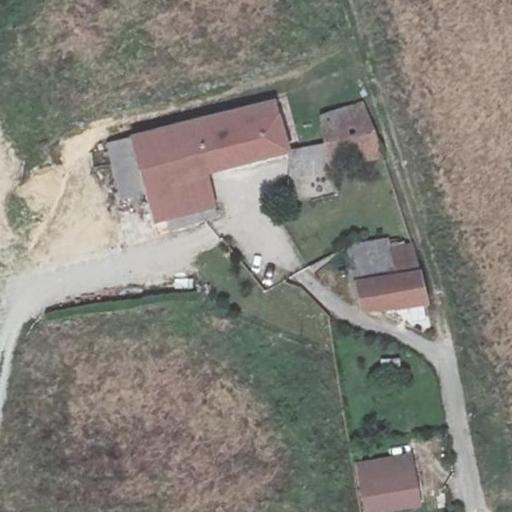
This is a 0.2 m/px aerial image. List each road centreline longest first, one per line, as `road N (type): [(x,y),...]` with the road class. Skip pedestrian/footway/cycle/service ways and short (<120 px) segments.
road 1 (track): [(342,0),(445,344),(437,356)]
road 2 (unclassified): [(300,285),(437,356),(473,511)]
road 3 (track): [(107,271),(1,332),(0,340)]
